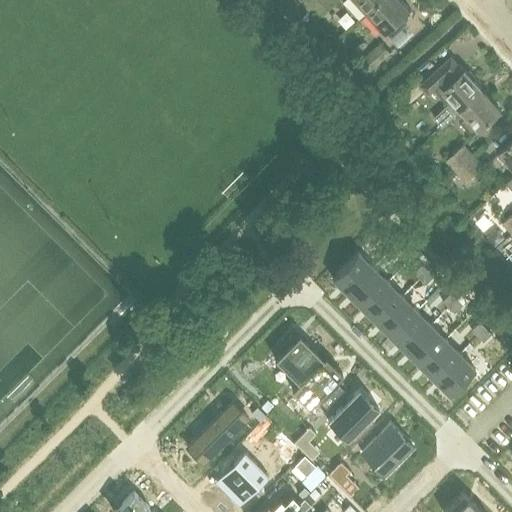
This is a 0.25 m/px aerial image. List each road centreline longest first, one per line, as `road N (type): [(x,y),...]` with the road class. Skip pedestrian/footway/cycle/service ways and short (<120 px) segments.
road 1 (residential): [(461,445),(296,283)]
road 2 (residential): [(134,446),(296,283)]
